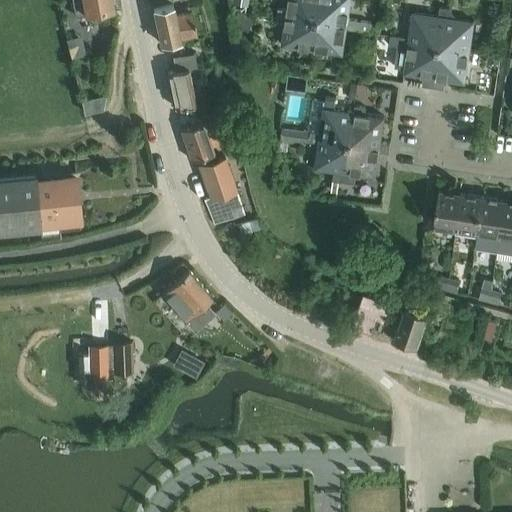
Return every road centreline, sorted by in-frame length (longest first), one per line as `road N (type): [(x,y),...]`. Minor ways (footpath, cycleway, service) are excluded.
road 1 (tertiary): [(511,404),(297,328),(238,289),(182,196),(135,0)]
road 2 (residential): [(511,166),(432,155),(440,101)]
